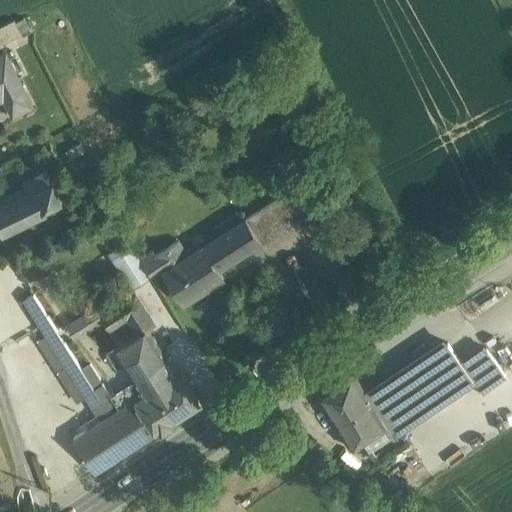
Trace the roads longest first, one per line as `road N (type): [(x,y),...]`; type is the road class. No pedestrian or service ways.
road 1 (primary): [(511,232),(75,511)]
road 2 (unclassified): [(35,511),(0,395)]
